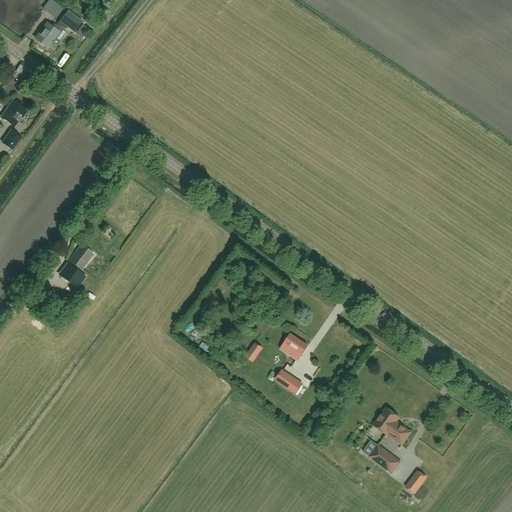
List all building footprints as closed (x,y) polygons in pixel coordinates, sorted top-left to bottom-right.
[(52,0),(48,0),(43,7),(51,13),(58,3),(52,0)] [(82,22),(68,11),(59,22),(66,27),(74,33),(82,22)] [(66,27),(59,22),(54,29),(47,24),(40,33),(42,34),(37,41),(47,48),(49,45),(55,49),(60,43),(54,38),(59,32),(62,28),(64,29),(66,27)] [(83,25),(76,34),(82,39),(89,30),(83,25)] [(21,117),(22,118),(27,111),(13,101),(1,118),(14,127),(21,117)] [(13,151),(22,138),(13,131),(3,144),(13,151)] [(75,279),(79,273),(94,255),(81,245),(67,264),(68,264),(63,271),(74,279),(75,280),(75,279)] [(297,361),(307,346),(290,335),(280,350),(297,361)] [(302,384),(282,371),(275,381),(295,394),(302,384)] [(387,409),(374,425),(386,435),(387,434),(402,445),(411,433),(398,424),(398,425),(395,423),(399,418),(398,417),(397,415),(394,412),(392,412),(387,409)] [(391,474),(400,463),(378,446),(369,457),(391,474)] [(427,478),(419,472),(406,488),(415,494),(427,478)]
